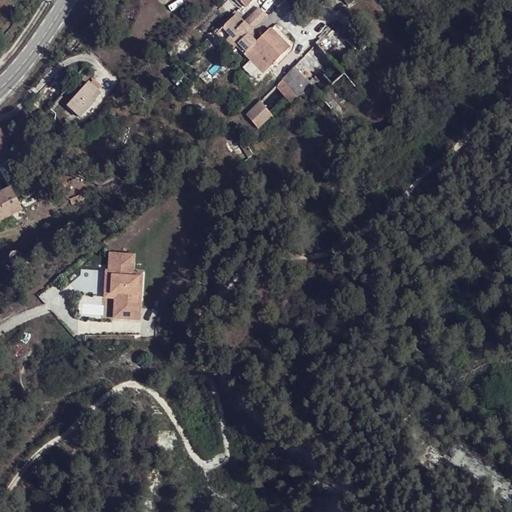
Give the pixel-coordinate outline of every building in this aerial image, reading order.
[(231,35),(229,37),(237,46),(246,55),(253,48),(258,42),(249,34),(252,31),(268,17),(260,9),(244,23),(235,14),(222,27),(231,35)] [(222,27),(216,32),(233,50),(237,46),(229,37),(231,35),(222,27)] [(290,49),(272,30),(253,48),(271,67),(290,49)] [(252,31),(249,34),(258,42),(261,39),(252,31)] [(316,44),(323,51),(328,47),(320,39),(316,44)] [(326,55),(323,51),(316,44),(310,51),(319,61),(326,55)] [(271,67),(253,48),(246,55),(244,57),(250,63),(243,69),(250,77),(263,75),(271,67)] [(293,92),(299,97),(311,87),(295,68),(283,80),(293,92)] [(293,92),(283,80),(276,87),(286,98),(293,92)] [(92,100),(99,93),(88,84),(68,107),(80,118),(94,101),(92,100)] [(258,130),(272,116),(260,102),(246,115),(258,130)] [(0,167),(21,156),(5,126),(0,128),(0,167)] [(242,164),(249,159),(232,133),(226,140),(242,164)] [(0,193),(0,221),(22,210),(10,188),(0,193)] [(133,256),(109,255),(108,272),(112,273),(111,294),(124,295),(122,319),(139,320),(140,300),(136,300),(138,278),(132,278),(132,274),(133,256)] [(111,294),(112,273),(108,272),(106,272),(104,298),(115,299),(113,318),(122,319),(124,295),(111,294)] [(141,274),(132,274),(132,278),(138,278),(136,300),(140,300),(141,274)]
